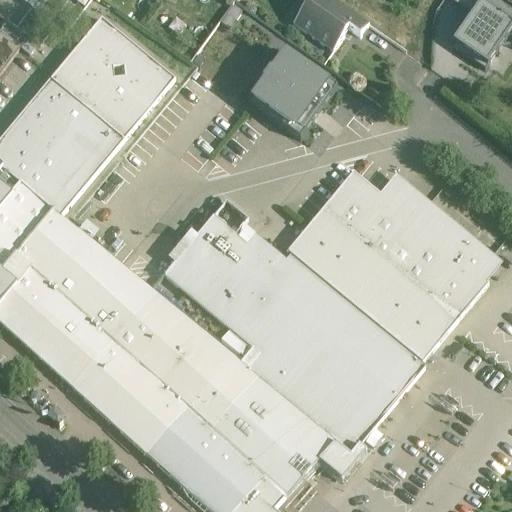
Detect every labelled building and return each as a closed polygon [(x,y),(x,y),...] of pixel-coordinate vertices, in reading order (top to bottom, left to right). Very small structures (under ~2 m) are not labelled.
[(349,14),(329,0),(311,0),(293,26),(333,55),(349,32),(341,26),(349,14)] [(456,48),(454,51),(485,73),(511,34),(511,12),(493,0),(455,0),(453,4),(472,17),(453,45),(456,48)] [(54,29),(32,12),(17,31),(28,40),(27,41),(28,41),(29,41),(39,49),(54,29)] [(369,28),(349,14),(341,26),(349,32),(360,40),(369,28)] [(175,84),(101,23),(50,84),(124,145),(175,84)] [(27,41),(7,25),(0,33),(0,34),(20,50),(27,41)] [(0,34),(0,76),(20,50),(0,34)] [(278,53),(244,102),(298,139),(332,90),(278,53)] [(124,145),(50,84),(0,143),(0,169),(61,221),(124,145)] [(233,361),(78,234),(77,233),(76,234),(61,221),(0,169),(0,326),(204,511),(276,511),(286,501),(286,502),(319,466),(334,448),(335,447),(246,373),(245,372),(233,361)] [(404,189),(389,206),(353,176),(287,255),(291,258),(290,259),(422,369),(488,288),(481,282),(495,264),(404,189)] [(422,369),(290,259),(286,264),(254,238),(246,248),(235,239),(248,223),(226,205),(213,220),(164,279),(259,357),(246,373),(335,447),(334,448),(319,466),(342,485),(366,456),(359,450),(425,371),(422,369)]
